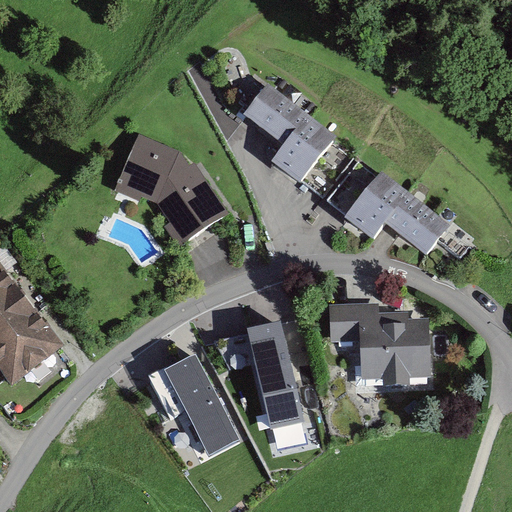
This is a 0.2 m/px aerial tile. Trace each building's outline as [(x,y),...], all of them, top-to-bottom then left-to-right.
[(302,192),(336,148),(264,92),(241,121),(281,152),(269,167),(302,192)] [(115,192),(159,211),(183,247),(226,218),(184,163),(138,142),(115,192)] [(384,180),(346,227),(374,250),(385,236),(421,265),(448,232),(384,180)] [(59,341),(0,270),(0,372),(9,383),(59,341)] [(363,379),(434,376),(432,328),(380,331),(379,311),(328,313),(329,342),(361,340),(363,379)] [(279,331),(249,337),(273,439),(302,432),(279,331)] [(240,446),(195,364),(151,387),(197,470),(240,446)]
